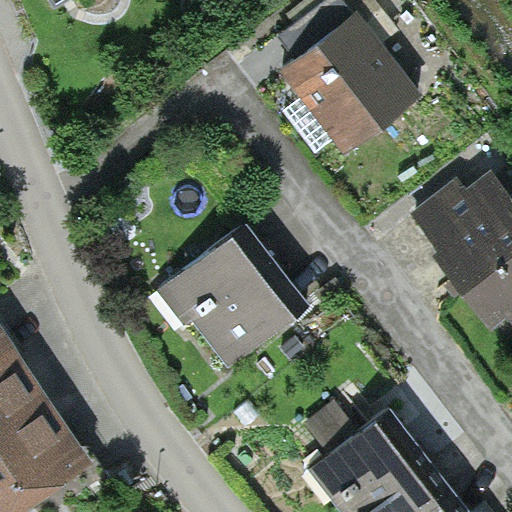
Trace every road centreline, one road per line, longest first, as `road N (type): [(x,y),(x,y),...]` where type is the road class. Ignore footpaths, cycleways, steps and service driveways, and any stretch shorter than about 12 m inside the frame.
road 1 (residential): [(43,216),(196,107),(230,110),(295,176),(511,460)]
road 2 (residential): [(43,216),(156,430),(214,511)]
